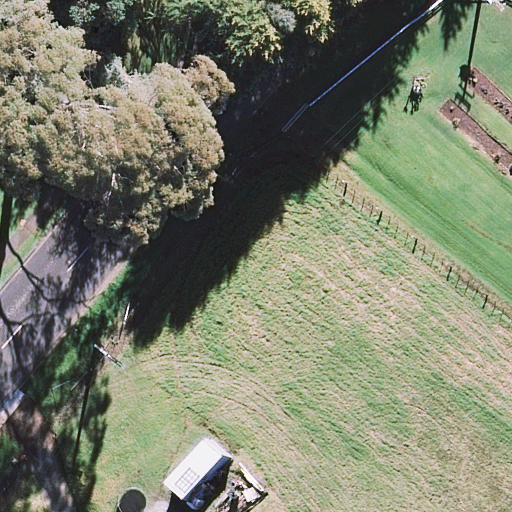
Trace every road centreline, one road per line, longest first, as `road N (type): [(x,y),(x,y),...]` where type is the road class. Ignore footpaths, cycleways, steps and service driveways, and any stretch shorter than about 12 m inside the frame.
road 1 (residential): [(127,200),(330,0)]
road 2 (residential): [(127,200),(19,0)]
road 3 (residential): [(0,356),(127,200)]
